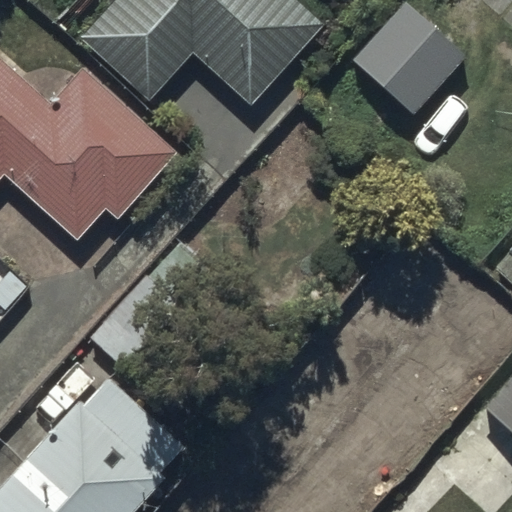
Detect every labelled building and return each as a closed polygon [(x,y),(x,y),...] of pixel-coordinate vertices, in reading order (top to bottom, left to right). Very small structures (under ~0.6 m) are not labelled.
[(108,0),(82,27),(148,89),(194,41),(249,94),(324,15),(307,0),(108,0)] [(468,45),(417,0),(395,0),(353,47),(415,104),(468,45)] [(50,94),(0,48),(0,166),(3,163),(76,229),(104,197),(116,208),(177,140),(84,56),(50,94)] [(511,234),(491,259),(511,277),(511,234)] [(145,269),(90,328),(117,353),(171,293),(145,269)] [(301,403),(368,323),(337,298),(270,377),(265,373),(211,436),(259,476),(312,413),(301,403)] [(511,369),(483,402),(511,428),(511,369)] [(123,511),(183,449),(101,374),(0,482),(0,511),(123,511)]
